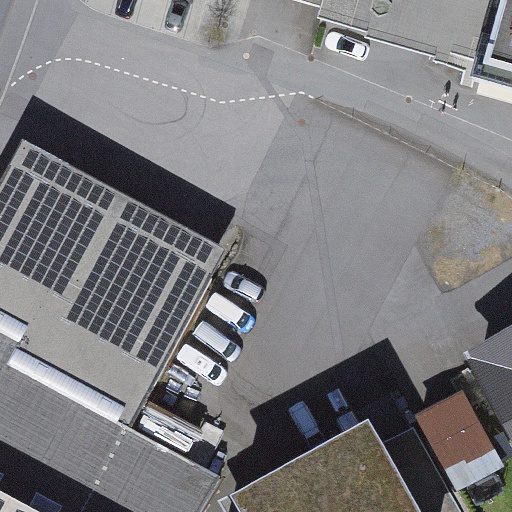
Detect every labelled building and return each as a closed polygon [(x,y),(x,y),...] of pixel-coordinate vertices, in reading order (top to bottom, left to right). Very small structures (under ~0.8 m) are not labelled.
[(356,0),(259,0),(351,24),(356,0)] [(511,21),(494,86),(511,90),(511,21)] [(233,249),(22,134),(0,173),(0,511),(200,511),(220,476),(134,429),(233,249)] [(511,325),(466,350),(511,435),(511,325)] [(424,511),(372,415),(232,490),(243,511),(424,511)]
